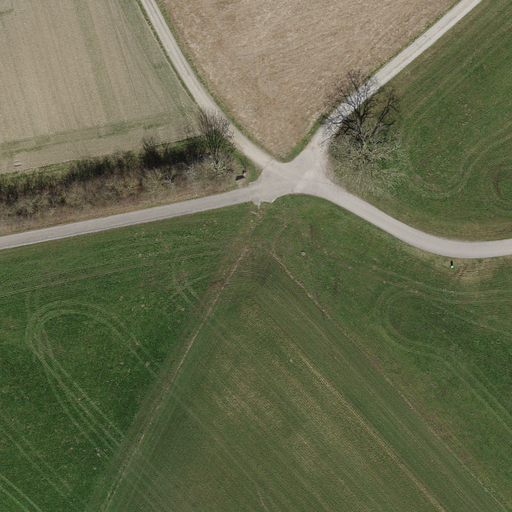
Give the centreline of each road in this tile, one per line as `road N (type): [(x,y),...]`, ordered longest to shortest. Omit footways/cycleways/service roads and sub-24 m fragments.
road 1 (track): [(301,176),(258,192),(0,242)]
road 2 (track): [(472,0),(344,108),(301,176)]
road 3 (track): [(301,176),(262,161),(229,132),(197,93),(147,0)]
road 4 (track): [(301,176),(422,243),(511,247)]
